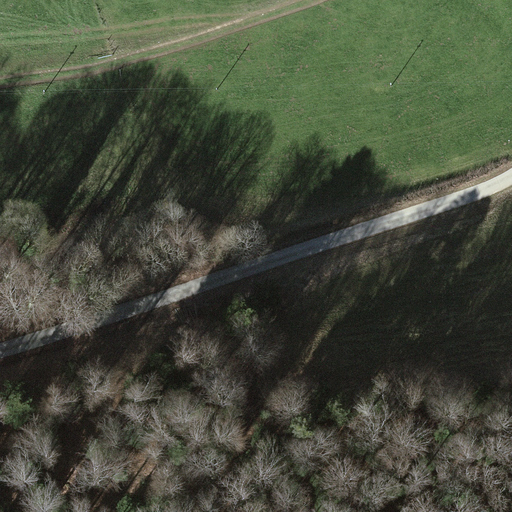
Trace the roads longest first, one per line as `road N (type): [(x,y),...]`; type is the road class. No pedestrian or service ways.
road 1 (track): [(0,351),(511,175)]
road 2 (track): [(287,0),(0,92)]
